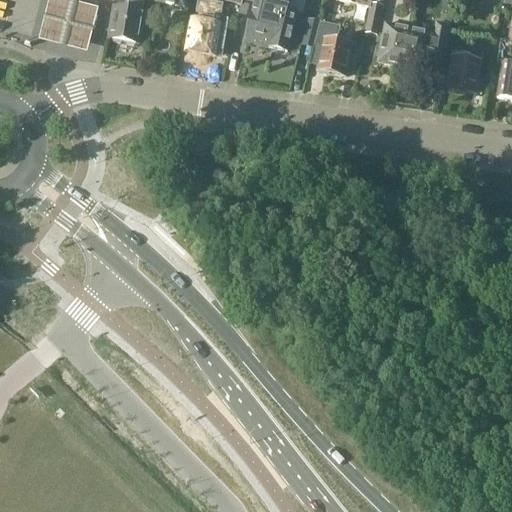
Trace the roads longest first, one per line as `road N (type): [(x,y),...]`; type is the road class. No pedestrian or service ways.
road 1 (secondary): [(390,511),(189,295),(34,166)]
road 2 (secondary): [(21,185),(176,319),(334,511)]
road 3 (unclassified): [(202,103),(511,147)]
road 4 (unclassified): [(202,103),(113,90),(62,103)]
